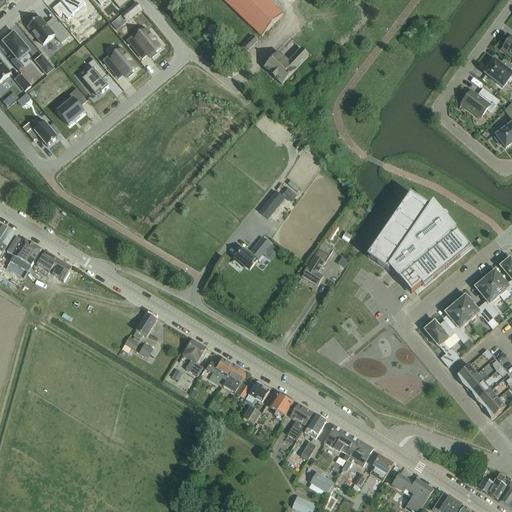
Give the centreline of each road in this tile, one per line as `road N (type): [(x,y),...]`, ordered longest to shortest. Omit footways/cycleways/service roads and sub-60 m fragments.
road 1 (tertiary): [(390,447),(96,267)]
road 2 (residential): [(0,117),(45,171),(186,55),(140,0)]
road 3 (residential): [(511,467),(401,325),(509,235)]
road 4 (residential): [(390,447),(368,413),(187,299)]
road 5 (residential): [(511,2),(440,100),(442,119),(496,166),(511,166)]
road 6 (residential): [(187,299),(288,169),(288,141)]
road 7 (unclassified): [(511,472),(410,434),(390,447)]
road 8 (tertiary): [(491,511),(390,447)]
